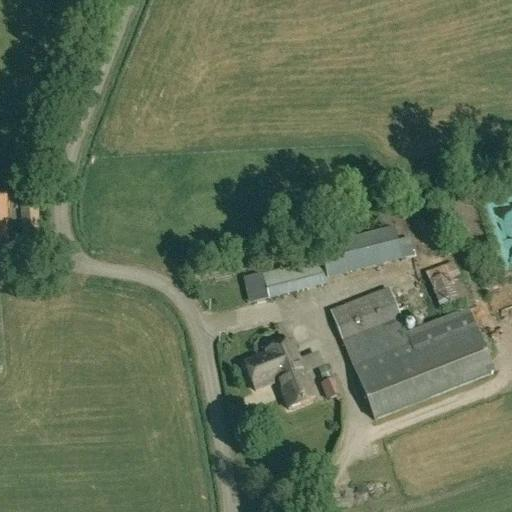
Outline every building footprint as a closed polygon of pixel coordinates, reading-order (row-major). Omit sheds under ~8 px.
[(19,191),(21,235),(38,234),(36,190),(19,191)] [(262,275),(268,301),(407,268),(398,231),(337,245),(340,256),(262,275)] [(432,275),(445,310),(470,301),(456,265),(432,275)] [(493,375),(472,322),(468,313),(406,338),(402,329),(403,328),(389,292),(331,315),(374,423),(493,375)] [(266,356),(266,358),(244,367),(255,395),(274,387),(285,415),(314,403),(292,346),(266,356)]
